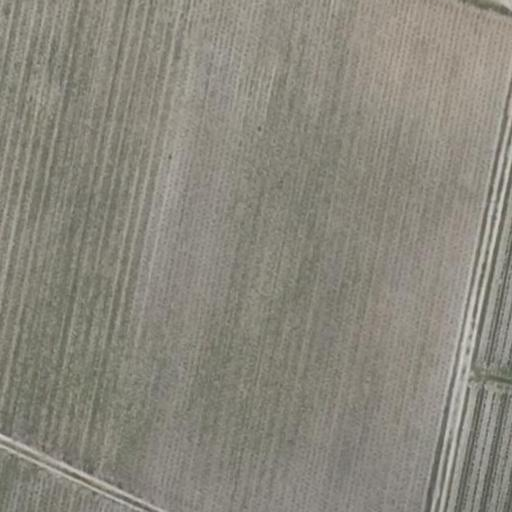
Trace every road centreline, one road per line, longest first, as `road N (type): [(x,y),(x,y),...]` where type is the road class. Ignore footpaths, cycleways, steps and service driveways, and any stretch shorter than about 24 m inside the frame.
road 1 (track): [(428,511),(511,121)]
road 2 (track): [(165,511),(0,436)]
